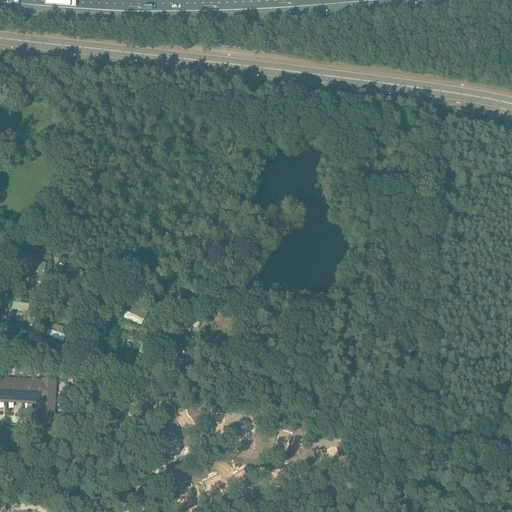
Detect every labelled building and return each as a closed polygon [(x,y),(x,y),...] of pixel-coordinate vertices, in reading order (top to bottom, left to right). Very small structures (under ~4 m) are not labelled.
[(37,272),(35,283),(42,284),(46,264),(39,263),(37,272)] [(58,266),(55,282),(78,286),(79,279),(82,278),(84,271),(78,270),(77,274),(67,273),(67,277),(62,277),(64,267),(58,266)] [(150,321),(147,326),(154,330),(157,324),(150,321)] [(172,353),(168,370),(174,371),(175,368),(177,359),(178,354),(172,353)] [(0,401),(40,404),(38,429),(61,430),(61,415),(53,415),(55,380),(42,379),(41,381),(0,378),(0,401)] [(165,397),(160,418),(172,421),(177,401),(165,397)] [(193,405),(189,426),(201,429),(206,409),(193,405)] [(234,417),(227,437),(239,442),(246,422),(234,417)] [(2,429),(0,443),(0,448),(7,449),(10,450),(10,445),(15,446),(16,440),(11,440),(12,430),(2,429)] [(275,429),(267,448),(279,453),(287,434),(275,429)] [(146,442),(145,452),(148,453),(148,455),(163,457),(165,437),(150,435),(149,443),(146,442)] [(214,447),(206,453),(208,456),(206,457),(215,469),(231,456),(222,444),(216,449),(214,447)] [(7,449),(5,462),(18,463),(19,457),(14,456),(15,446),(10,445),(10,450),(7,449)] [(342,458),(321,456),(321,469),(342,471),(342,458)] [(251,474),(249,483),(252,484),(252,486),(266,489),(270,470),(255,466),(254,474),(251,474)] [(217,479),(202,484),(205,491),(203,492),(206,501),(209,501),(210,502),(224,497),(217,479)] [(77,488),(70,482),(59,495),(65,501),(77,488)] [(177,485),(163,488),(169,507),(183,504),(181,496),(184,495),(181,486),(178,487),(177,485)] [(151,490),(139,492),(139,497),(140,497),(141,501),(140,501),(141,508),(142,508),(148,507),(154,507),(151,490)]
